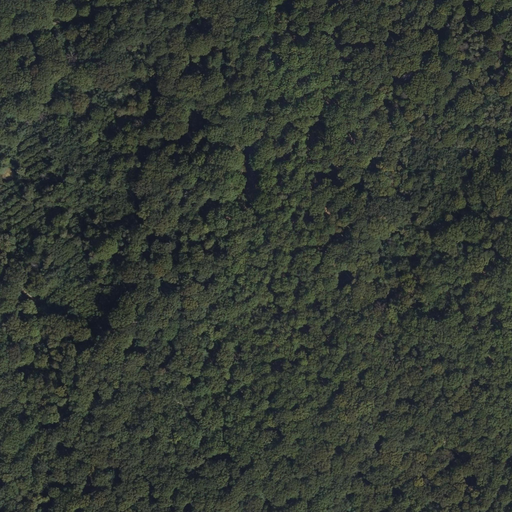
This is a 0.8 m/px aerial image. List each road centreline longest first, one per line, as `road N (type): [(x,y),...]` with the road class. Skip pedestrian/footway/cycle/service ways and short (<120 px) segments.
road 1 (track): [(182,0),(128,287),(98,349)]
road 2 (track): [(372,297),(50,314)]
road 3 (track): [(424,0),(372,297)]
road 4 (track): [(98,349),(326,511)]
road 5 (track): [(213,511),(268,469),(325,443),(387,430),(428,443)]
road 6 (track): [(511,505),(485,477),(428,443),(364,511)]
road 7 (track): [(372,297),(345,439)]
road 8 (track): [(372,297),(511,317)]
road 9 (track): [(0,35),(124,0)]
